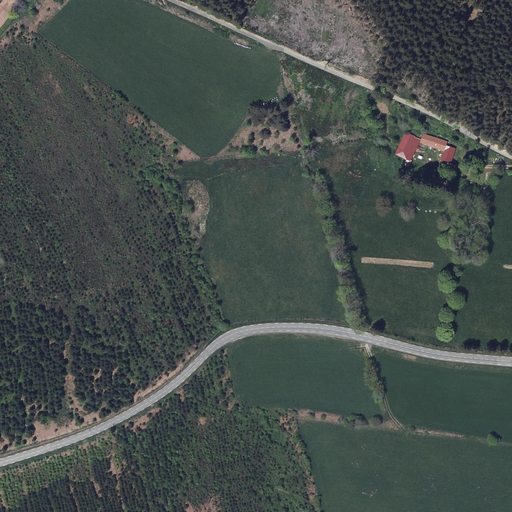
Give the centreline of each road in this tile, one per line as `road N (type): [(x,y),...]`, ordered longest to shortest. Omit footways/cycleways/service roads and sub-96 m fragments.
road 1 (secondary): [(0,461),(121,418),(235,332),(313,326),(511,360)]
road 2 (residential): [(171,0),(511,154)]
